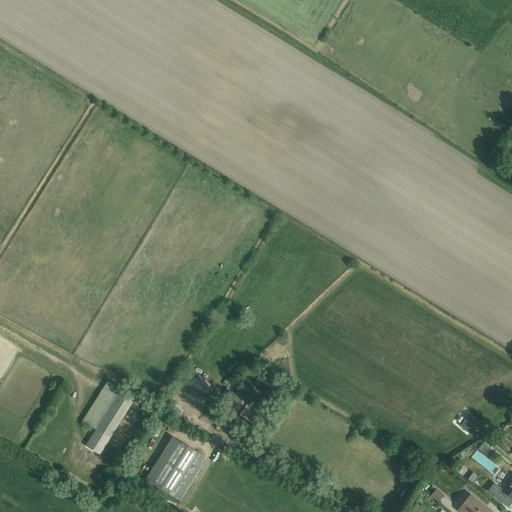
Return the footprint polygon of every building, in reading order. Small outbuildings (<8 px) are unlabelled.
[(251,383),(252,384),(260,371),(256,369),(251,365),(243,377),(244,378),(241,383),(242,383),(236,394),(240,396),(246,386),(248,387),(251,383)] [(262,383),(274,390),(279,381),(267,374),(262,383)] [(107,382),(83,421),(96,430),(86,446),(100,455),(135,399),(107,382)] [(232,416),(238,406),(232,402),(225,411),(232,416)] [(259,407),(252,402),(249,406),(247,404),(236,419),(257,434),(267,418),(256,411),(259,407)] [(224,425),(230,416),(225,413),(221,423),(224,425)] [(469,416),(460,426),(470,435),(479,424),(469,416)] [(172,437),(145,480),(180,502),(207,459),(172,437)] [(491,451),(494,448),(486,441),(483,444),(482,444),(478,449),(488,457),(492,451),(491,451)] [(473,473),(468,479),(473,483),(478,477),(473,473)] [(511,476),(502,489),(495,483),(489,491),(509,507),(511,503),(511,476)] [(436,489),(432,486),(426,494),(430,497),(431,496),(438,502),(444,495),(436,489)] [(420,498),(418,502),(421,504),(427,496),(422,493),(419,498),(420,498)] [(491,511),(470,495),(458,510),(459,511),(491,511)]
